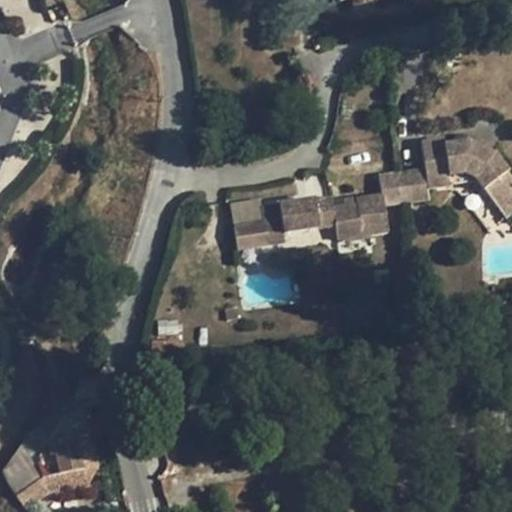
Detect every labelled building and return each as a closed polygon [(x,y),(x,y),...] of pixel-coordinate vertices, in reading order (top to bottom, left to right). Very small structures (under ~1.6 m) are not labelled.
[(489,154),(493,146),(475,138),(472,147),(489,154)] [(336,242),(388,235),(384,208),(429,201),(427,191),(427,188),(450,184),(449,178),(463,176),(474,181),(477,184),(505,221),(511,214),(511,181),(494,157),(489,154),(472,147),(466,144),(445,148),(444,141),(420,144),(424,172),(378,178),(381,197),(331,204),(331,199),(278,207),(280,221),(263,223),(266,247),(285,245),(283,236),(334,229),(336,242)] [(463,176),(449,178),(450,184),(450,187),(454,187),(477,184),(474,181),(463,176)] [(454,187),(488,233),(505,221),(477,184),(454,187)] [(266,247),(263,223),(234,228),(238,251),(266,247)] [(239,320),(237,308),(224,311),(226,322),(239,320)] [(99,393),(97,379),(80,382),(74,401),(49,422),(27,438),(20,449),(37,461),(42,480),(83,472),(76,440),(87,438),(82,413),(96,407),(99,393)] [(83,472),(87,489),(94,476),(87,438),(76,440),(83,472)] [(37,461),(20,449),(2,474),(11,490),(18,499),(42,480),(37,461)] [(83,472),(42,480),(46,496),(87,489),(83,472)]
